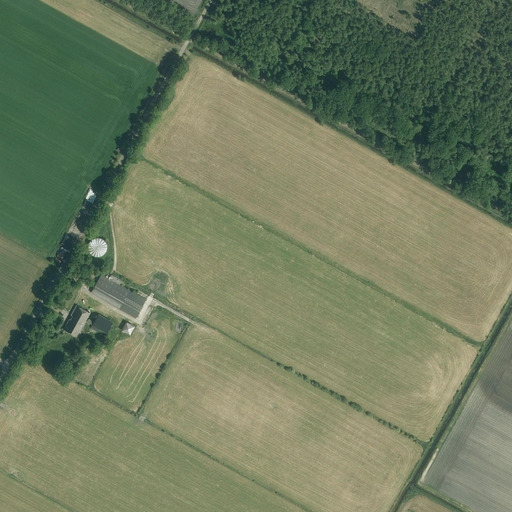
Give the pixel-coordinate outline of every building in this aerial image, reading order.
[(89,242),(88,245),(88,248),(89,250),(90,253),(92,254),(95,256),(98,256),(100,256),(103,255),(105,253),(106,251),(107,248),(107,245),(106,243),(105,240),(103,238),(101,237),(98,237),(95,237),(93,238),(91,240),(89,242)] [(123,287),(125,282),(112,275),(110,279),(101,275),(92,292),(136,317),(146,299),(123,287)] [(77,336),(90,313),(76,305),(71,315),(73,316),(71,320),(69,319),(64,329),(77,336)] [(113,323),(98,315),(92,326),(107,334),(113,323)] [(126,321),(122,330),(130,335),(131,333),(135,326),(129,323),(126,321)]
